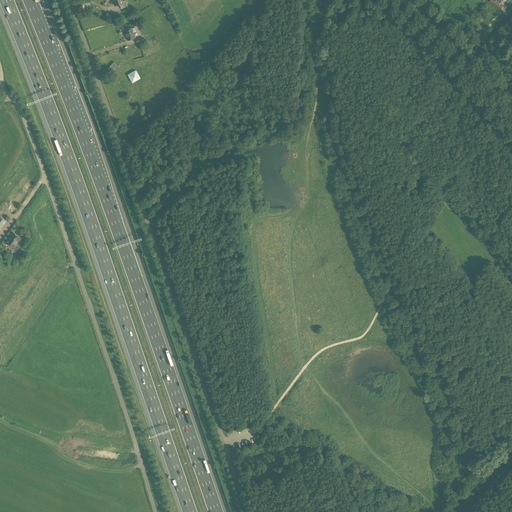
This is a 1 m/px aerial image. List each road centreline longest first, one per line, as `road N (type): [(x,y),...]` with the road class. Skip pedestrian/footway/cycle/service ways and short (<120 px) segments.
road 1 (motorway): [(6,0),(189,511)]
road 2 (unclassified): [(247,511),(68,0)]
road 3 (motorway): [(215,511),(42,31)]
road 4 (unclassified): [(156,511),(23,116),(0,89),(0,65)]
road 5 (unclassified): [(0,469),(89,430),(0,166)]
